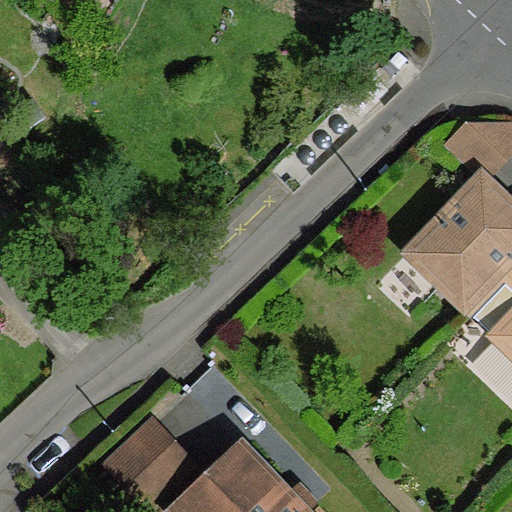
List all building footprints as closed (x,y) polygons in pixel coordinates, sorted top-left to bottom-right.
[(444,140),(483,178),(511,149),(511,127),(507,122),(462,121),(444,140)] [(466,307),(511,260),(511,204),(483,178),(410,254),(466,307)] [(87,290),(45,247),(22,270),(65,312),(87,290)] [(511,277),(511,260),(466,307),(474,317),(509,281),(511,277)] [(511,318),(511,284),(509,281),(474,317),(494,337),(511,318)] [(511,318),(494,337),(511,353),(511,318)] [(143,506),(191,461),(152,418),(103,463),(143,506)] [(300,511),(245,454),(183,511),(300,511)]
